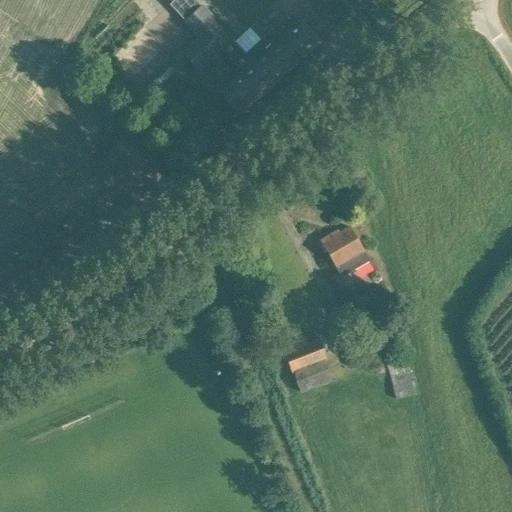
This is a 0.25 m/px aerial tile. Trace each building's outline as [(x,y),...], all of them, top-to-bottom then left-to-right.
[(223,30),(209,13),(201,5),(200,5),(183,22),(197,37),(180,52),(181,54),(196,70),(218,51),(217,50),(231,38),(223,30)] [(320,41),(307,26),(297,16),(277,34),(271,29),(245,53),(253,62),(273,84),(320,41)] [(219,92),(226,100),(239,115),(273,84),(253,62),(219,92)] [(369,261),(359,244),(349,227),(334,236),(332,233),(319,240),(341,277),(369,261)] [(373,302),(385,297),(380,286),(368,291),(373,302)] [(380,324),(358,333),(367,355),(389,347),(380,324)] [(292,372),(325,359),(318,340),(285,353),(292,372)] [(417,394),(415,388),(410,372),(408,372),(404,360),(388,364),(390,376),(388,376),(394,400),(417,394)]
